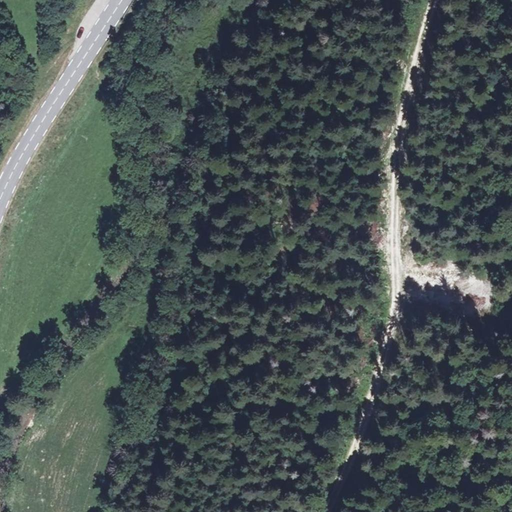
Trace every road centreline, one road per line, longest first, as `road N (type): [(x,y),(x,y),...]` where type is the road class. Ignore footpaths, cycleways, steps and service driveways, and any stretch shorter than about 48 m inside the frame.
road 1 (track): [(325,511),(362,425),(393,315),(399,123),(433,0)]
road 2 (secondary): [(121,0),(0,198)]
